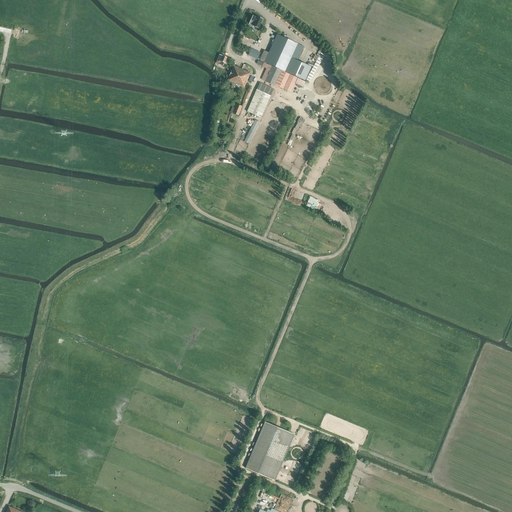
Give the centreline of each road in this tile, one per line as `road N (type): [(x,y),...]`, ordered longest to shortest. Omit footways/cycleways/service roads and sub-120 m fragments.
road 1 (track): [(306,256),(342,248),(349,233),(343,212),(228,159),(192,170),(189,199),(264,239)]
road 2 (unknown): [(264,410),(355,449),(335,504),(245,471),(262,412)]
road 3 (unknown): [(262,412),(257,393),(313,258)]
road 4 (track): [(228,159),(258,72),(228,47)]
